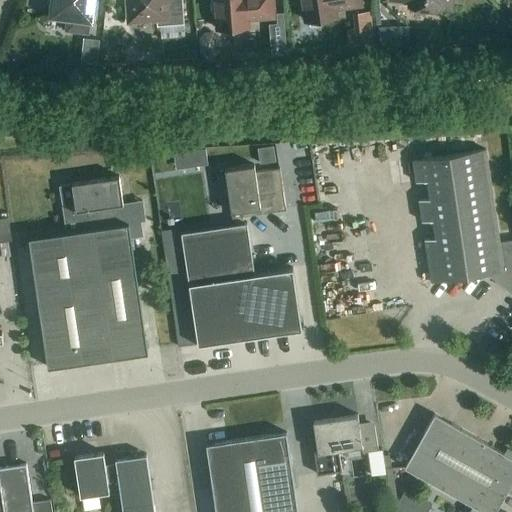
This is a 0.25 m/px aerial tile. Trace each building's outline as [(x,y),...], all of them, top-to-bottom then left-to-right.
[(67,18),(66,31),(89,34),(91,21),(92,21),(94,0),(52,0),(51,16),(67,18)] [(127,0),(129,23),(157,21),(158,26),(184,24),(182,0),(127,0)] [(215,0),(213,3),(213,11),(217,14),(218,29),(248,27),(248,20),(274,18),(272,0),(215,0)] [(299,0),(300,4),(304,7),(306,21),(336,17),(335,10),(361,6),(360,0),(299,0)] [(440,11),(453,12),(454,0),(388,0),(410,3),(410,7),(440,11)] [(371,13),(355,14),(355,21),(371,20),(371,13)] [(280,26),(272,26),(274,53),(276,53),(285,52),(282,15),(279,16),(280,26)] [(503,35),(511,27),(501,16),(492,25),(503,35)] [(186,38),(184,25),(160,27),(161,40),(186,38)] [(409,44),(408,26),(378,27),(379,45),(409,44)] [(205,33),(201,38),(202,50),(207,54),(213,53),(217,48),(217,37),(212,32),(205,33)] [(84,38),(80,61),(97,64),(100,40),(84,38)] [(20,68),(25,58),(18,49),(7,50),(3,61),(9,69),(20,68)] [(274,146),(258,148),(260,164),(276,161),(274,146)] [(419,201),(422,222),(433,221),(436,239),(425,240),(431,281),(486,273),(511,293),(511,241),(500,243),(486,150),(413,161),(416,183),(427,181),(430,200),(419,201)] [(233,225),(181,232),(198,344),(302,329),(293,268),(255,274),(247,223),(244,223),(242,211),(260,209),(261,214),(286,210),(280,168),(256,172),(255,165),(225,169),(232,213),(233,225)] [(148,353),(129,223),(121,225),(118,205),(124,204),(120,177),(72,184),(59,186),(66,232),(29,238),(48,368),(148,353)] [(405,468),(472,506),(484,511),(495,511),(498,508),(510,485),(511,486),(511,451),(507,449),(504,453),(435,414),(422,436),(414,431),(403,452),(411,457),(405,468)] [(314,453),(317,475),(342,471),(339,450),(362,447),(363,453),(379,451),(375,426),(360,428),(358,415),(314,422),(318,452),(314,453)] [(206,444),(215,511),(298,511),(286,433),(206,444)] [(118,481),(123,511),(155,511),(147,454),(140,455),(139,451),(131,452),(131,457),(115,459),(116,464),(106,466),(104,453),(74,457),(80,497),(110,492),(108,483),(118,481)] [(0,511),(30,511),(32,511),(52,511),(51,501),(32,503),(27,464),(0,467),(0,511)] [(396,507),(403,511),(420,511),(426,503),(405,492),(396,507)]
